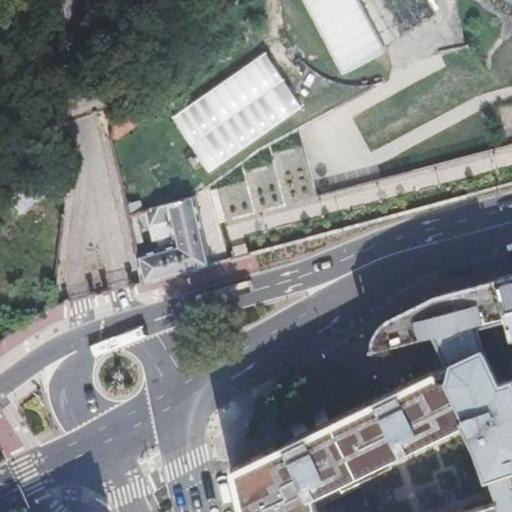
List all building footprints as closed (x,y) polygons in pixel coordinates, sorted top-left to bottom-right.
[(355,0),(301,0),(336,75),(381,55),(355,0)] [(416,0),(384,0),(405,37),(429,23),(416,0)] [(200,170),(300,113),(266,55),(166,112),(200,170)] [(138,255),(144,280),(208,264),(191,196),(145,207),(149,224),(171,218),(178,244),(138,255)] [(378,334),(375,346),(439,328),(476,319),(507,310),(511,332),(511,274),(445,293),(400,313),(386,322),(378,334)] [(476,319),(439,328),(449,351),(454,360),(482,346),(481,338),(476,319)] [(93,358),(131,340),(127,331),(88,349),(93,358)] [(511,511),(511,378),(498,383),(482,346),(454,360),(443,366),(479,441),(503,511),(511,511)] [(236,467),(246,511),(503,511),(479,441),(443,366),(395,389),(236,467)]
